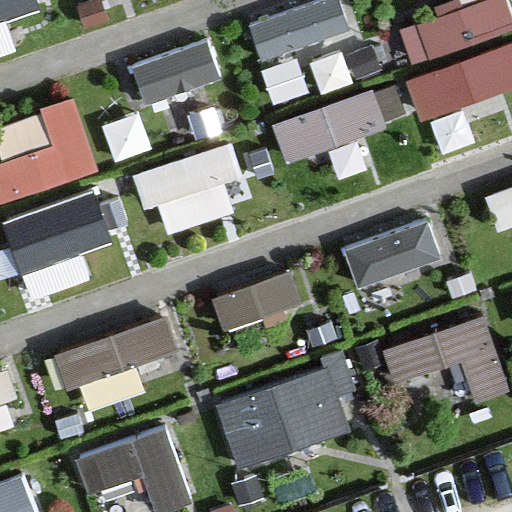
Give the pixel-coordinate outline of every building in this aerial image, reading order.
[(277,0),(251,9),(263,44),(355,11),(351,0),(277,0)] [(511,0),(429,0),(399,11),(411,48),(511,13),(511,0)] [(10,1),(0,3),(0,41),(18,37),(10,1)] [(146,87),(224,64),(213,27),(135,49),(146,87)] [(511,29),(411,50),(420,93),(511,73),(511,29)] [(371,70),(274,110),(291,152),(388,111),(371,70)] [(73,76),(43,88),(57,121),(0,143),(0,190),(103,149),(73,76)] [(171,219),(236,197),(225,166),(245,159),(233,123),(135,156),(147,192),(160,187),(171,219)] [(511,170),(488,180),(505,221),(511,218),(511,170)] [(100,171),(5,206),(34,285),(93,263),(79,227),(116,214),(100,171)] [(359,272),(445,234),(429,199),(343,236),(359,272)] [(220,273),(228,305),(308,287),(300,255),(220,273)] [(167,288),(57,338),(73,374),(183,324),(167,288)] [(482,385),(509,379),(491,300),(394,321),(404,362),(473,346),(482,385)] [(218,384),(242,451),(352,412),(340,378),(357,371),(344,338),(218,384)] [(0,388),(21,383),(11,351),(0,354),(0,388)] [(81,436),(94,470),(146,451),(162,493),(196,480),(167,404),(81,436)] [(49,511),(25,453),(0,462),(0,511),(49,511)]
